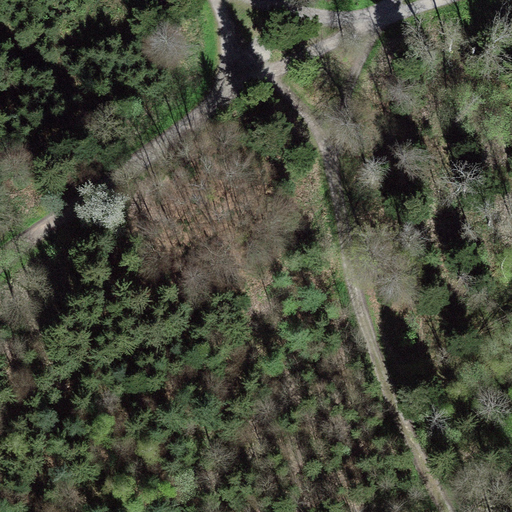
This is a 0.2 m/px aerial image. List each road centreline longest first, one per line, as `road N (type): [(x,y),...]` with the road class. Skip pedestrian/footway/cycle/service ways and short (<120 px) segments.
road 1 (track): [(436,0),(375,20),(245,85),(0,259)]
road 2 (track): [(445,511),(396,418),(358,313),(325,139),(268,74)]
road 3 (track): [(325,139),(375,20)]
road 4 (track): [(253,0),(329,19),(375,20)]
